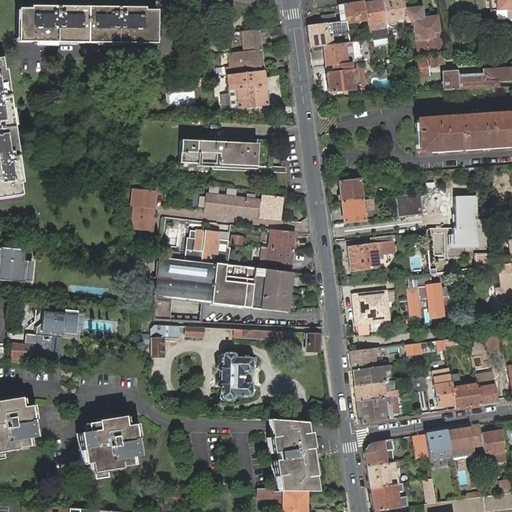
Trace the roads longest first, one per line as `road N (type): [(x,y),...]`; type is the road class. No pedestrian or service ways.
road 1 (tertiary): [(288,0),(348,436)]
road 2 (residential): [(348,436),(511,409)]
